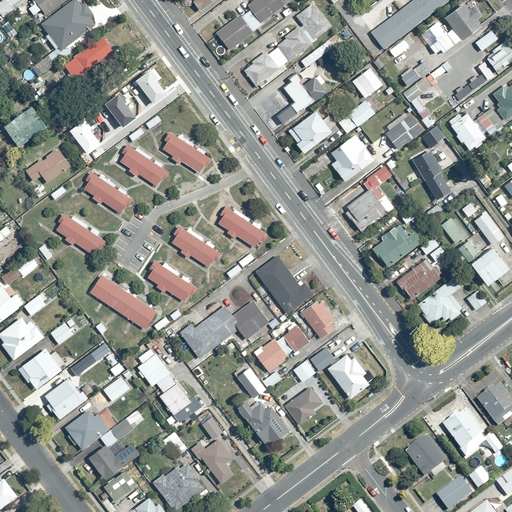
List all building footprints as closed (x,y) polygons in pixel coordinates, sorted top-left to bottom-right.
[(0,0),(0,16),(2,18),(25,0),(0,0)] [(34,0),(36,2),(28,8),(33,15),(40,9),(45,15),(64,0),(34,0)] [(59,51),(65,47),(95,24),(88,15),(92,13),(85,4),(81,7),(75,0),(71,0),(39,25),(57,48),(59,51)] [(190,0),(199,11),(213,0),(190,0)] [(263,23),(262,21),(289,0),(253,0),(245,6),(248,10),(240,16),(240,17),(239,15),(215,33),(228,51),(252,32),(263,23)] [(412,0),(409,2),(407,0),(394,0),(393,1),(400,10),(370,32),(383,49),(447,0),(412,0)] [(470,0),(465,4),(463,2),(443,17),(452,29),(446,33),(437,21),(428,28),(438,41),(430,47),(434,54),(440,50),(442,53),(459,40),(460,41),(480,26),(475,19),(480,16),(474,8),(480,4),(476,0),(470,0)] [(331,26),(313,3),(295,16),(313,40),(331,26)] [(18,34),(8,21),(1,26),(11,39),(18,34)] [(305,31),(303,32),(298,25),(281,38),(283,40),(277,45),(278,47),(267,55),(265,53),(243,70),(255,87),(265,79),(268,82),(286,69),(283,66),(312,44),(311,43),(312,41),(305,31)] [(418,28),(408,35),(414,42),(416,40),(422,48),(427,44),(421,36),(423,34),(418,28)] [(497,39),(491,30),(475,42),(481,51),(497,39)] [(113,52),(102,36),(64,65),(72,76),(80,70),(83,74),(113,52)] [(296,114),(326,92),(321,84),(325,81),(324,78),(328,75),(324,70),(320,73),(312,62),(333,47),(328,40),(300,60),(305,67),(281,85),(294,102),(290,105),(296,114)] [(491,66),(498,60),(503,67),(509,62),(504,56),(510,51),(503,42),(484,58),(491,66)] [(39,77),(70,53),(65,47),(59,51),(57,48),(31,68),(39,77)] [(429,71),(416,50),(396,64),(399,69),(405,66),(408,71),(400,76),(407,86),(429,71)] [(445,70),(441,65),(402,93),(409,102),(436,82),(433,78),(445,70)] [(382,84),(369,67),(351,81),(364,98),(382,84)] [(477,78),(463,87),(467,93),(481,83),(477,78)] [(501,106),(496,110),(504,121),(511,114),(511,82),(510,84),(508,81),(492,93),(501,106)] [(102,111),(119,134),(140,119),(123,96),(102,111)] [(348,114),(338,122),(346,133),(357,125),(357,126),(375,113),(365,100),(347,113),(348,114)] [(478,105),(484,113),(477,119),(478,120),(481,124),(489,135),(503,124),(492,110),(485,100),(478,105)] [(46,127),(31,106),(3,126),(18,147),(46,127)] [(102,111),(93,117),(98,124),(93,128),(100,138),(102,136),(107,143),(119,134),(102,111)] [(331,132),(329,129),(336,123),(329,114),(321,120),(315,111),(288,131),(297,142),(295,143),(302,154),(304,152),(331,132)] [(388,128),(390,131),(385,135),(395,149),(422,129),(412,114),(407,118),(404,113),(386,126),(388,128)] [(478,120),(474,124),(466,113),(450,126),(457,134),(455,136),(462,144),(463,143),(469,150),(485,138),(477,128),(481,124),(478,120)] [(156,115),(145,123),(149,129),(161,121),(156,115)] [(433,123),(426,115),(420,120),(427,128),(433,123)] [(444,137),(436,125),(421,136),(430,148),(444,137)] [(139,126),(128,134),(132,141),(144,133),(139,126)] [(212,158),(173,133),(163,148),(175,156),(174,158),(181,162),(183,160),(202,173),(212,158)] [(366,149),(354,134),(330,152),(335,159),(330,163),(344,182),(376,158),(368,147),(366,149)] [(81,141),(76,145),(85,157),(90,153),(81,141)] [(169,168),(132,143),(121,158),(133,166),(132,168),(138,173),(140,171),(159,183),(169,168)] [(71,166),(58,148),(25,170),(32,181),(41,175),(46,183),(71,166)] [(412,187),(424,180),(436,200),(450,191),(439,173),(442,171),(429,149),(424,153),(422,150),(410,157),(418,169),(406,176),(412,187)] [(80,158),(73,163),(78,171),(86,166),(80,158)] [(366,189),(342,208),(359,231),(378,216),(380,218),(394,207),(381,190),(379,192),(376,187),(392,174),(384,164),(365,179),(366,180),(362,183),(366,189)] [(133,196),(95,170),(85,186),(97,193),(95,196),(103,201),(105,199),(123,211),(133,196)] [(511,197),(511,179),(503,185),(511,198),(511,197)] [(39,183),(32,188),(39,198),(46,192),(39,183)] [(62,185),(51,194),(55,199),(66,190),(62,185)] [(507,203),(501,193),(494,197),(500,207),(507,203)] [(426,211),(431,217),(442,209),(438,202),(426,211)] [(476,211),(470,203),(461,208),(467,217),(476,211)] [(399,212),(407,223),(419,214),(411,204),(399,212)] [(264,233),(226,208),(217,223),(228,230),(226,233),(234,238),(235,236),(254,248),(264,233)] [(503,236),(484,211),(473,220),(492,245),(503,236)] [(106,238),(67,213),(57,228),(69,235),(67,238),(74,243),(76,241),(95,254),(106,238)] [(465,235),(451,217),(441,225),(455,243),(465,235)] [(407,229),(404,231),(398,222),(381,235),(384,238),(371,247),(386,267),(422,241),(414,230),(410,232),(407,229)] [(0,241),(11,233),(5,225),(0,229),(0,241)] [(222,252),(183,227),(173,242),(184,249),(182,252),(191,257),(192,255),(210,266),(215,258),(217,259),(222,252)] [(490,245),(479,230),(456,247),(467,262),(490,245)] [(426,255),(429,253),(440,245),(433,236),(420,247),(426,255)] [(44,244),(38,248),(47,260),(53,256),(44,244)] [(440,245),(429,254),(434,261),(446,252),(440,245)] [(506,269),(490,247),(469,263),(485,285),(506,269)] [(237,262),(242,268),(255,258),(250,252),(237,262)] [(38,264),(31,256),(16,267),(22,276),(38,264)] [(299,287),(276,256),(255,272),(286,314),(312,294),(303,283),(299,287)] [(443,266),(438,259),(430,265),(425,258),(396,280),(411,300),(442,275),(438,270),(443,266)] [(197,286),(158,260),(148,275),(160,283),(159,285),(166,290),(168,288),(187,301),(197,286)] [(242,268),(237,262),(224,272),(229,278),(242,268)] [(20,276),(14,269),(2,278),(8,285),(20,276)] [(156,311),(101,274),(89,292),(144,329),(156,311)] [(441,316),(444,320),(447,318),(449,320),(459,313),(457,310),(461,308),(452,295),(461,289),(453,278),(416,304),(430,323),(441,316)] [(11,288),(6,292),(0,285),(0,320),(17,308),(23,303),(11,288)] [(478,289),(466,297),(475,310),(487,302),(478,289)] [(48,302),(41,292),(23,306),(31,315),(48,302)] [(223,305),(182,336),(199,359),(232,334),(240,344),(268,323),(251,300),(230,315),(223,305)] [(331,323),(335,320),(321,303),(319,304),(316,301),(300,313),(320,338),(334,327),(331,323)] [(27,325),(20,317),(0,332),(0,337),(3,342),(1,344),(13,360),(44,336),(32,321),(27,325)] [(170,323),(165,317),(153,325),(157,332),(170,323)] [(103,320),(95,326),(101,334),(109,329),(103,320)] [(72,334),(64,322),(50,332),(58,344),(72,334)] [(308,342),(295,326),(282,336),(294,352),(308,342)] [(293,353),(281,336),(274,341),(273,339),(254,353),(268,372),(293,353)] [(111,347),(106,340),(94,348),(99,355),(111,347)] [(49,354),(44,348),(17,368),(26,380),(28,379),(35,389),(60,370),(58,367),(64,363),(55,350),(49,354)] [(169,372),(150,348),(138,357),(142,363),(137,367),(152,386),(169,372)] [(96,358),(91,351),(65,369),(71,376),(96,358)] [(350,360),(345,354),(327,368),(349,398),(368,384),(363,376),(365,374),(353,358),(350,360)] [(316,372),(307,359),(293,369),(302,382),(316,372)] [(268,388),(281,378),(275,370),(262,380),(254,371),(241,381),(256,400),(269,390),(268,388)] [(159,395),(172,414),(164,419),(170,426),(177,421),(178,423),(203,406),(195,395),(189,399),(172,374),(158,384),(163,392),(159,395)] [(129,388),(120,376),(103,389),(111,401),(129,388)] [(79,393),(67,378),(43,396),(60,418),(87,397),(82,391),(79,393)] [(511,414),(511,398),(500,382),(477,399),(497,426),(502,422),(511,414)] [(321,402),(310,386),(283,404),(298,425),(315,413),(312,408),(321,402)] [(135,408),(143,401),(137,393),(129,400),(135,408)] [(265,410),(258,401),(241,414),(266,447),(289,430),(271,406),(265,410)] [(494,434),(491,436),(489,433),(485,436),(482,433),(489,428),(484,422),(480,425),(465,406),(442,423),(461,448),(473,439),(478,446),(486,440),(495,453),(503,447),(494,434)] [(95,416),(89,408),(64,427),(81,450),(109,429),(97,414),(95,416)] [(103,480),(139,453),(126,435),(145,421),(137,411),(102,437),(106,443),(86,457),(103,480)] [(222,432),(211,416),(201,423),(212,439),(222,432)] [(187,448),(174,432),(162,441),(174,457),(187,448)] [(446,466),(443,462),(446,459),(427,433),(404,450),(424,476),(431,471),(434,475),(446,466)] [(234,459),(218,438),(204,449),(199,442),(191,448),(199,459),(201,458),(221,483),(233,474),(226,465),(234,459)] [(205,488),(186,461),(165,475),(164,473),(152,482),(173,511),(205,488)] [(490,478),(481,466),(469,475),(478,487),(490,478)] [(511,491),(511,467),(496,481),(507,495),(511,491)] [(136,485),(125,469),(103,486),(114,501),(136,485)] [(472,491),(460,476),(436,494),(447,509),(472,491)] [(0,508),(16,497),(2,478),(0,479),(0,508)] [(155,506),(148,497),(129,511),(165,511),(158,504),(155,506)] [(495,511),(486,500),(470,511),(495,511)]
